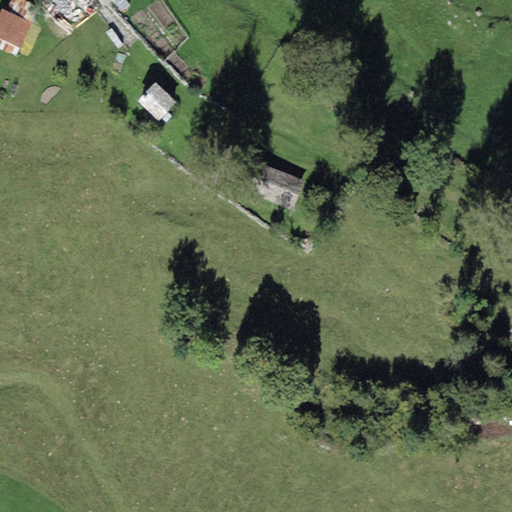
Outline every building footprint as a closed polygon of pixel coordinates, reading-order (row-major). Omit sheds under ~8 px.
[(11,0),(6,12),(31,24),(39,7),(22,0),(11,0)] [(6,12),(1,10),(0,12),(0,38),(18,47),(20,48),(31,24),(6,12)] [(18,47),(0,38),(0,49),(14,56),(18,47)] [(156,83),(137,101),(158,122),(176,105),(156,83)] [(305,181),(258,163),(246,193),(294,211),(305,181)]
